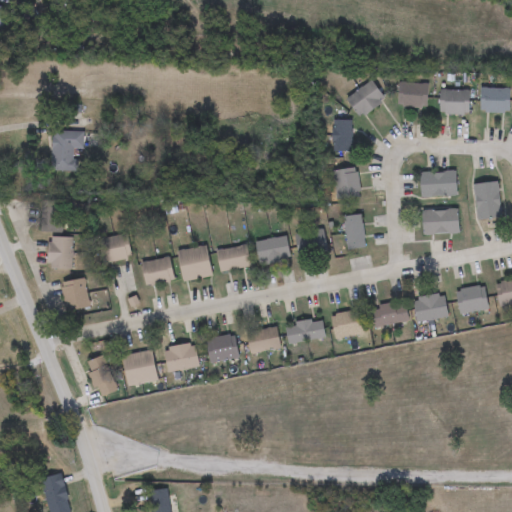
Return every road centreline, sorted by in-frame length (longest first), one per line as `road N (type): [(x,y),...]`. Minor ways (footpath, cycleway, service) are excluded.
road 1 (residential): [(395,221),(397,270),(511,242),(438,146),(396,152),(395,221)]
road 2 (residential): [(40,342),(397,270)]
road 3 (tertiary): [(101,511),(0,244)]
